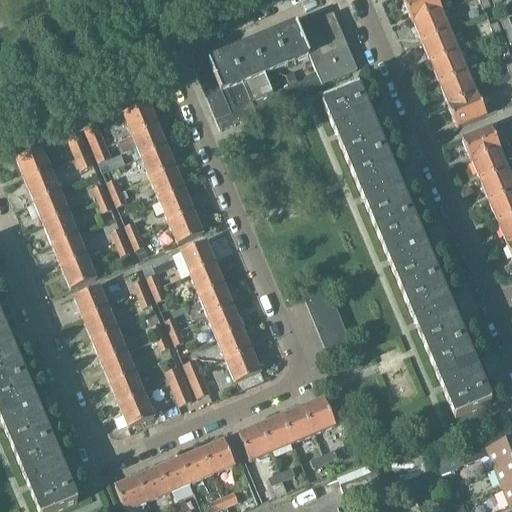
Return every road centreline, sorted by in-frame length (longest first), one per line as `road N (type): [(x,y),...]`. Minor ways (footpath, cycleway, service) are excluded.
road 1 (residential): [(0,219),(104,457),(131,456),(289,385),(294,359),(162,37)]
road 2 (residential): [(485,307),(361,0)]
road 3 (tertiary): [(0,107),(162,37)]
